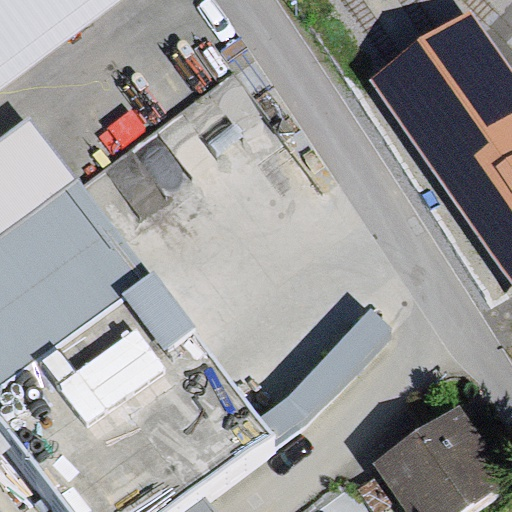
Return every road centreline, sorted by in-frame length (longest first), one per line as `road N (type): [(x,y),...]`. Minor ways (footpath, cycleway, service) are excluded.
road 1 (residential): [(241,0),(511,399)]
road 2 (unknown): [(452,310),(344,445),(265,511)]
